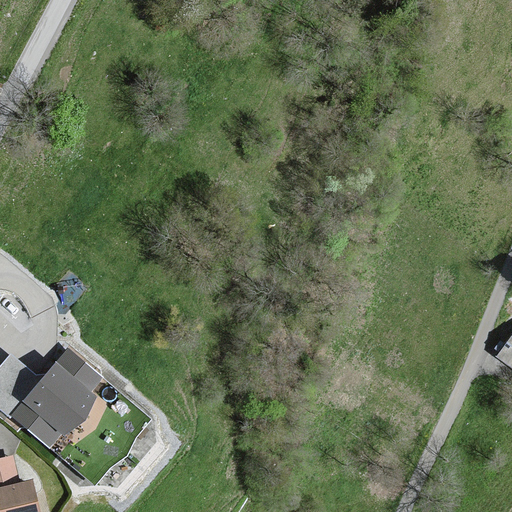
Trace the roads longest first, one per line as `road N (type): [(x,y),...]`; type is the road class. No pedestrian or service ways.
road 1 (residential): [(511,262),(403,511)]
road 2 (tertiary): [(62,0),(0,118)]
